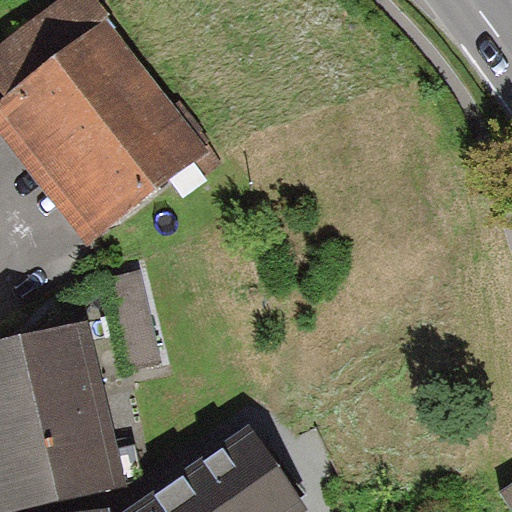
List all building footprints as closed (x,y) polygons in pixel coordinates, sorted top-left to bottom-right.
[(84,0),(58,0),(0,44),(0,155),(82,252),(206,158),(101,24),(84,0)] [(0,511),(27,511),(116,493),(81,331),(0,348),(0,511)] [(131,334),(130,373),(159,373),(160,335),(131,334)] [(298,511),(245,435),(132,511),(298,511)] [(511,511),(511,492),(502,499),(511,511)]
